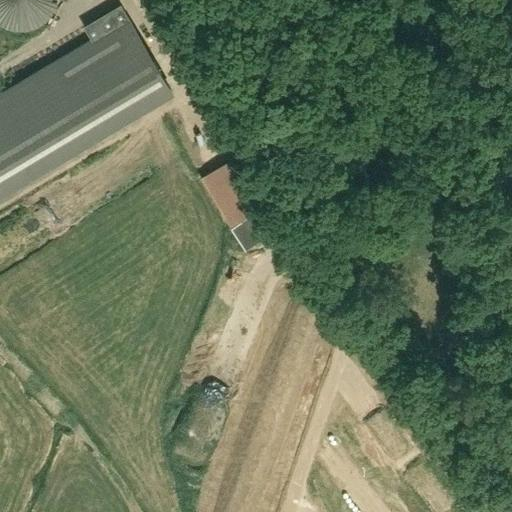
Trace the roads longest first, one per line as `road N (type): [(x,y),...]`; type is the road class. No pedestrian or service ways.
road 1 (track): [(287,511),(345,310),(154,0)]
road 2 (track): [(466,244),(487,397),(511,455)]
